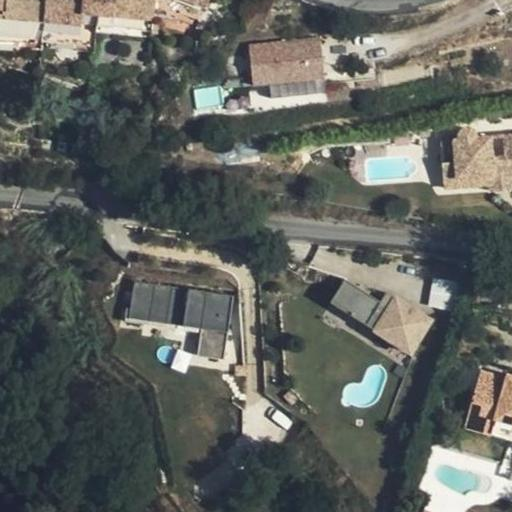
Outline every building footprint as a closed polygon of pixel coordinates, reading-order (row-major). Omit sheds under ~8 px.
[(208,0),(6,0),(5,20),(0,19),(0,44),(93,54),(96,34),(150,38),(153,17),(176,20),(197,27),(208,0)] [(311,39),(240,48),(245,88),(317,79),(311,39)] [(494,160),(492,139),(476,141),(475,138),(473,135),(470,134),(468,135),(466,135),(464,136),(462,139),(461,142),(442,144),(444,168),(458,166),(459,182),(487,179),(488,187),(492,187),(496,186),(496,183),(511,182),(511,185),(511,184),(511,137),(506,138),(509,159),(494,160)] [(459,182),(458,166),(444,168),(446,191),(488,187),(487,179),(459,182)] [(494,202),(511,199),(511,184),(511,185),(511,182),(496,183),(496,186),(492,187),(494,202)] [(348,278),(333,301),(399,343),(404,335),(418,344),(433,319),(398,297),(392,306),(383,300),(348,278)] [(460,283),(434,279),(429,305),(456,309),(460,283)] [(127,324),(200,335),(196,361),(227,366),(238,298),(134,282),(127,324)] [(383,300),(392,306),(398,297),(389,291),(383,300)] [(404,335),(399,343),(412,352),(418,344),(404,335)] [(511,376),(507,375),(505,379),(480,372),(474,391),(499,398),(494,423),(511,427),(511,376)] [(465,427),(511,439),(511,427),(494,423),(499,398),(474,391),(465,427)]
